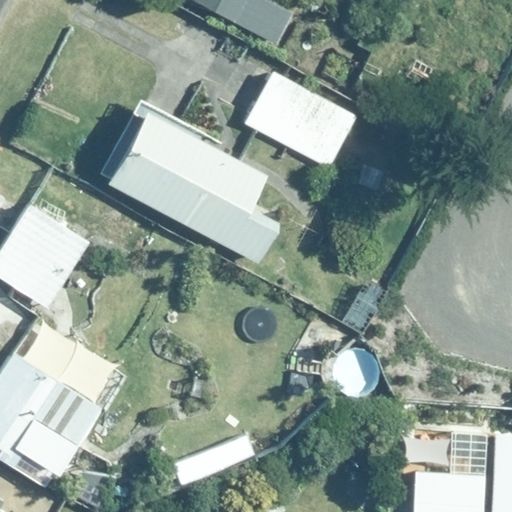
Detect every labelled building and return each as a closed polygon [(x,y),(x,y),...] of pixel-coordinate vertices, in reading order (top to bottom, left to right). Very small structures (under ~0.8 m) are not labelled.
[(193,0),(276,44),(292,15),(263,0),(193,0)] [(355,116),(273,71),(244,124),(326,169),(355,116)] [(272,175),(145,110),(107,184),(257,262),(276,225),(252,213),(272,175)] [(29,206),(0,250),(0,278),(46,308),(87,244),(29,206)] [(0,447),(2,448),(0,451),(0,458),(46,486),(53,474),(62,479),(104,408),(15,354),(0,378),(0,447)] [(511,511),(511,435),(499,435),(495,511),(486,511),(491,433),(451,431),(449,473),(416,471),(413,511),(511,511)] [(203,442),(168,457),(181,488),(216,472),(203,442)]
